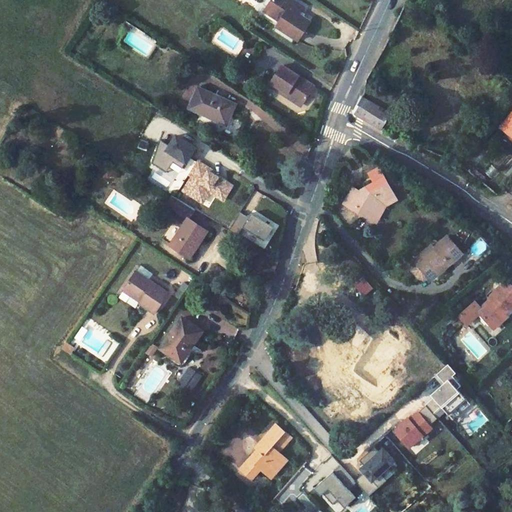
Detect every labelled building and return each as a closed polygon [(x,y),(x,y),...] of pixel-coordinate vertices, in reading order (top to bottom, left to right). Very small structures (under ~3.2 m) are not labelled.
[(309,23),(298,16),(299,13),(292,9),(294,6),(285,0),(272,0),(265,11),(279,21),(276,25),(274,28),(296,43),(309,23)] [(279,21),(265,11),(261,16),(276,25),(279,21)] [(280,63),(270,80),(303,101),(313,85),(280,63)] [(270,80),(267,85),(300,106),(303,101),(270,80)] [(196,89),(189,109),(227,123),(234,102),(196,89)] [(355,108),(357,113),(381,129),(390,115),(361,97),(355,108)] [(511,110),(501,124),(511,132),(511,110)] [(183,168),(196,147),(193,145),(192,146),(189,144),(190,143),(177,135),(170,146),(160,139),(153,163),(161,168),(164,162),(171,167),(174,162),(183,168)] [(181,188),(199,200),(208,186),(225,196),(232,184),(206,168),(208,166),(197,159),(188,173),(190,175),(181,188)] [(353,189),(343,204),(364,217),(367,213),(373,217),(381,204),(392,194),(371,172),(361,180),(368,188),(363,192),(365,194),(362,196),(353,189)] [(225,196),(208,186),(199,200),(204,202),(210,193),(221,200),(225,196)] [(172,244),(191,258),(203,240),(209,232),(189,219),(195,209),(172,194),(162,210),(185,225),(183,228),(172,244)] [(274,226),(251,212),(249,217),(240,211),(229,230),(238,235),(243,227),(265,240),(274,226)] [(367,213),(364,217),(371,221),(373,217),(367,213)] [(424,253),(411,263),(419,274),(426,282),(442,267),(445,270),(458,259),(443,241),(431,251),(426,255),(424,253)] [(272,256),(267,265),(277,272),(280,261),(272,256)] [(442,267),(426,282),(428,284),(445,270),(442,267)] [(143,271),(131,288),(148,301),(145,304),(160,315),(175,294),(143,271)] [(487,302),(474,313),(486,326),(495,318),(500,324),(506,319),(503,316),(508,311),(510,313),(511,311),(511,289),(506,282),(492,294),(493,295),(486,301),(487,302)] [(186,318),(165,347),(184,360),(205,331),(186,318)] [(495,318),(486,326),(491,332),(500,324),(495,318)] [(378,341),(356,372),(373,384),(380,374),(383,376),(397,355),(378,341)] [(467,405),(455,391),(459,387),(451,378),(454,375),(447,366),(435,376),(442,385),(439,388),(441,389),(423,406),(424,407),(430,414),(438,407),(449,420),(467,405)] [(430,430),(428,427),(436,420),(430,414),(424,407),(408,422),(406,420),(392,432),(407,449),(430,430)] [(250,448),(232,466),(245,479),(255,468),(259,473),(266,465),(269,468),(280,456),(274,451),(286,438),(271,423),(248,446),(250,448)] [(383,481),(378,474),(392,462),(381,449),(376,453),(372,447),(356,460),(365,471),(363,473),(362,472),(351,481),(365,496),(383,481)] [(345,489),(353,482),(351,481),(337,464),(329,471),(331,475),(324,481),(321,478),(310,487),(316,494),(319,492),(328,503),(338,495),(342,500),(349,494),(345,489)] [(324,481),(331,475),(329,471),(321,478),(324,481)] [(340,507),(351,497),(349,494),(342,500),(338,495),(333,499),(340,507)]
